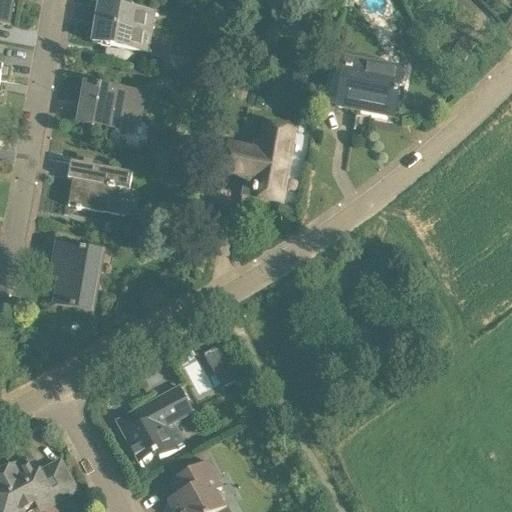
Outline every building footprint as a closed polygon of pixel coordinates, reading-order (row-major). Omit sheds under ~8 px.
[(14,0),(0,0),(0,25),(10,27),(14,0)] [(92,44),(130,51),(148,54),(155,15),(99,6),(98,8),(99,8),(93,43),(92,42),(92,44)] [(327,11),(315,19),(322,29),(334,20),(327,11)] [(473,47),(471,45),(461,40),(452,54),(464,62),(473,47)] [(338,109),(357,113),(361,113),(362,107),(395,113),(402,71),(366,65),(367,59),(342,55),(339,74),(344,75),(338,109)] [(135,134),(137,123),(139,123),(145,95),(85,85),(78,124),(135,134)] [(244,180),(241,198),(281,204),(292,134),(265,129),(260,155),(229,149),(225,176),(244,180)] [(215,147),(226,148),(227,138),(217,136),(215,147)] [(196,162),(196,150),(183,150),(183,162),(196,162)] [(133,175),(75,165),(73,181),(68,180),(68,181),(73,182),(68,208),(104,215),(109,191),(114,192),(115,190),(130,192),(133,175)] [(177,171),(175,183),(185,185),(187,173),(177,171)] [(54,307),(93,314),(103,255),(57,247),(53,268),(63,270),(61,280),(59,279),(54,307)] [(153,258),(155,258),(157,257),(158,255),(158,253),(158,252),(158,250),(157,248),(155,247),(153,247),(151,247),(150,247),(148,248),(147,250),(147,252),(147,253),(147,255),(148,257),(150,258),(151,258),(153,258)] [(204,357),(210,367),(223,360),(217,349),(204,357)] [(165,429),(193,414),(180,389),(133,415),(136,419),(123,426),(129,437),(125,439),(139,465),(157,456),(160,462),(178,452),(165,429)] [(46,511),(78,495),(60,464),(39,475),(35,467),(20,474),(16,467),(0,476),(0,507),(2,511),(24,511),(35,506),(38,511),(46,511)] [(229,511),(227,508),(225,510),(210,483),(216,480),(207,464),(170,484),(178,498),(173,501),(178,511),(229,511)]
